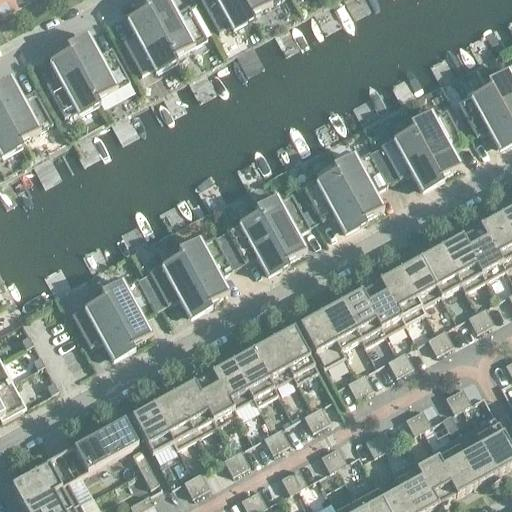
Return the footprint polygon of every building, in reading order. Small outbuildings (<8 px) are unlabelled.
[(0,0),(0,22),(1,21),(1,22),(10,17),(17,13),(10,0),(0,0)] [(157,0),(142,8),(145,13),(146,13),(173,62),(174,62),(206,44),(187,11),(175,17),(167,2),(167,1),(166,0),(157,0)] [(239,0),(207,0),(199,5),(217,38),(229,32),(232,37),(254,25),(251,20),(250,20),(239,0)] [(239,0),(250,20),(251,20),(283,2),(281,0),(239,0)] [(146,13),(145,13),(125,24),(134,40),(122,47),(140,80),(152,74),(155,79),(176,67),(174,62),(173,62),(146,13)] [(65,50),(68,56),(69,55),(96,105),(96,104),(128,87),(110,53),(98,60),(90,44),(87,38),(65,50)] [(69,55),(68,56),(48,67),(56,82),(45,89),(63,123),(74,116),(77,121),(99,109),(96,104),(96,105),(69,55)] [(511,78),(511,79),(508,74),(486,86),(489,91),(511,132),(511,78)] [(0,85),(0,113),(18,147),(19,146),(51,129),(33,95),(21,102),(12,86),(13,86),(10,81),(0,85)] [(511,132),(489,91),(457,109),(475,142),(487,136),(496,152),(495,152),(498,157),(511,149),(511,132)] [(0,113),(0,163),(0,164),(22,152),(19,146),(18,147),(0,113)] [(445,115),(433,122),(430,116),(409,128),(411,134),(412,133),(439,183),(440,182),(460,171),(451,155),(463,149),(445,115)] [(412,133),(411,134),(379,151),(398,185),(410,178),(418,194),(421,199),(443,187),(440,182),(439,183),(412,133)] [(368,157),(356,164),(353,159),(331,170),(334,176),(335,175),(362,225),(362,224),(383,213),(374,198),(386,191),(368,157)] [(335,175),(334,176),(302,193),(320,227),(332,220),(341,236),(344,242),(365,230),(362,224),(362,225),(335,175)] [(291,200),(279,206),(276,201),(254,213),(257,218),(258,218),(285,267),(306,256),(297,240),(309,233),(291,200)] [(511,213),(500,221),(511,243),(511,213)] [(258,218),(257,218),(225,235),(243,269),(255,263),(264,278),(264,279),(266,284),(288,272),(285,267),(258,218)] [(511,271),(511,243),(500,221),(480,231),(504,276),(511,271)] [(504,276),(480,231),(478,232),(479,233),(461,242),(460,242),(484,287),(504,276)] [(213,242),(202,248),(199,243),(177,255),(180,260),(207,309),(208,309),(228,298),(220,282),(232,275),(213,242)] [(484,287),(460,242),(440,253),(460,291),(464,298),(484,287)] [(460,291),(440,253),(419,264),(440,302),(460,291)] [(180,260),(148,278),(166,311),(178,305),(187,321),(186,321),(189,326),(211,314),(208,309),(207,309),(180,260)] [(440,302),(419,264),(399,276),(420,313),(440,302)] [(423,320),(420,313),(399,276),(379,286),(403,331),(423,320)] [(136,284),(124,290),(122,285),(100,297),(103,302),(130,351),(131,351),(151,340),(142,324),(154,318),(136,284)] [(403,331),(379,286),(378,287),(378,288),(361,297),(360,297),(359,297),(383,342),(403,331)] [(383,342),(359,297),(339,308),(360,346),(363,353),(383,342)] [(103,302),(70,320),(89,353),(101,347),(109,363),(112,368),(134,356),(131,351),(130,351),(103,302)] [(360,346),(339,308),(319,319),(340,357),(360,346)] [(484,313),(475,318),(484,334),(492,329),(484,313)] [(484,334),(475,318),(466,323),(475,339),(484,334)] [(343,364),(340,357),(319,319),(298,331),(322,375),(343,364)] [(293,334),(271,345),(292,383),(296,390),(317,378),(293,334)] [(443,335),(434,340),(443,356),(452,351),(443,335)] [(443,356),(434,340),(426,345),(435,361),(443,356)] [(32,350),(27,341),(20,345),(25,354),(32,350)] [(292,383),(271,345),(252,356),(272,394),(292,383)] [(276,401),(272,394),(252,356),(231,367),(252,405),(256,412),(276,401)] [(403,357),(394,362),(403,378),(412,373),(403,357)] [(43,371),(39,362),(32,366),(36,375),(43,371)] [(403,378),(394,362),(386,367),(394,383),(403,378)] [(0,394),(11,388),(0,367),(0,394)] [(252,405),(231,367),(211,378),(232,416),(252,405)] [(236,423),(232,416),(211,378),(210,379),(211,380),(193,389),(193,388),(191,389),(216,434),(236,423)] [(363,379),(354,384),(363,400),(372,395),(363,379)] [(363,400),(354,384),(346,389),(354,404),(363,400)] [(57,396),(52,387),(45,391),(50,400),(57,396)] [(25,413),(11,388),(0,394),(0,426),(0,427),(25,413)] [(216,434),(191,389),(171,400),(196,445),(216,434)] [(461,394),(452,398),(461,414),(470,410),(461,394)] [(461,414),(452,398),(444,403),(452,419),(461,414)] [(196,445),(171,400),(151,411),(172,448),(176,455),(196,445)] [(172,448),(151,411),(130,422),(151,460),(172,448)] [(319,412),(311,417),(319,433),(328,428),(319,412)] [(421,416),(412,420),(421,436),(430,432),(421,416)] [(319,433),(311,417),(302,422),(311,438),(319,433)] [(421,436),(412,420),(404,425),(412,441),(421,436)] [(511,470),(511,457),(493,423),(472,434),(496,479),(511,470)] [(123,426),(73,454),(87,479),(137,451),(123,426)] [(279,434),(271,439),(279,455),(288,450),(279,434)] [(496,479),(472,434),(452,445),(476,490),(496,479)] [(381,438),(372,442),(381,458),(390,454),(381,438)] [(279,455),(271,439),(262,443),(271,459),(279,455)] [(381,458),(372,442),(364,447),(372,463),(381,458)] [(476,490),(452,445),(432,456),(436,463),(456,501),(476,490)] [(336,453),(328,457),(337,473),(345,469),(336,453)] [(87,479),(73,454),(59,461),(73,486),(87,479)] [(130,460),(140,477),(148,472),(139,455),(130,460)] [(239,456),(231,461),(239,477),(248,472),(239,456)] [(337,473),(328,457),(319,462),(328,478),(337,473)] [(47,472),(47,471),(59,494),(67,489),(73,486),(59,461),(45,469),(47,472)] [(239,477),(231,461),(222,465),(231,481),(239,477)] [(456,501),(436,463),(416,474),(436,511),(438,511),(437,510),(454,501),(455,502),(456,501)] [(392,478),(396,485),(410,511),(436,511),(416,474),(412,467),(392,478)] [(21,511),(25,511),(59,494),(47,471),(47,472),(10,492),(21,511)] [(158,489),(148,472),(140,477),(149,494),(158,489)] [(296,475),(288,479),(297,495),(305,491),(296,475)] [(199,478),(191,482),(199,498),(208,494),(199,478)] [(297,495),(288,479),(279,484),(288,500),(297,495)] [(199,498),(191,482),(182,487),(191,503),(199,498)] [(410,511),(396,485),(375,496),(384,511),(410,511)] [(67,489),(59,494),(25,511),(75,511),(78,510),(67,489)] [(351,500),(355,507),(357,511),(384,511),(375,496),(371,489),(351,500)] [(264,511),(256,496),(248,501),(253,511),(264,511)] [(147,500),(128,511),(147,511),(152,509),(147,500)] [(253,511),(248,501),(239,506),(242,511),(253,511)]
